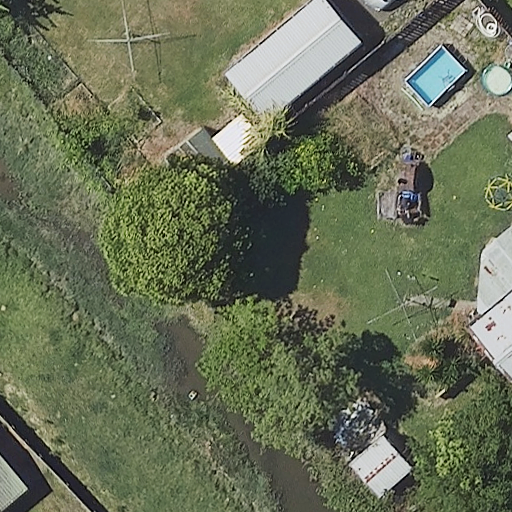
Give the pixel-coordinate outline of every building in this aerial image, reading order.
[(365,32),(339,0),(297,0),(229,55),(271,108),(365,32)] [(265,132),(235,94),(119,185),(149,223),(265,132)] [(511,218),(481,243),(508,277),(469,308),(511,362),(511,218)] [(417,452),(355,381),(320,411),(382,482),(417,452)] [(0,492),(22,473),(0,448),(0,492)]
